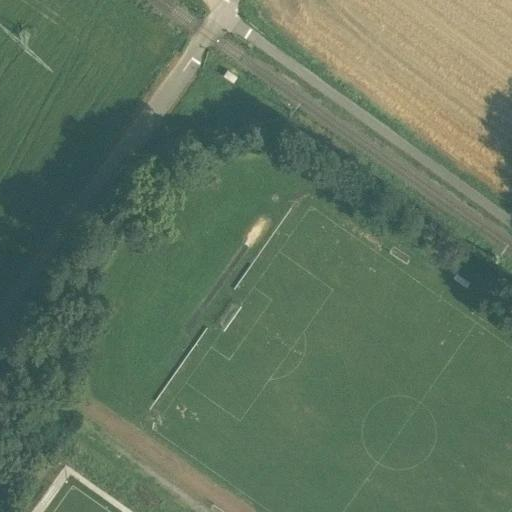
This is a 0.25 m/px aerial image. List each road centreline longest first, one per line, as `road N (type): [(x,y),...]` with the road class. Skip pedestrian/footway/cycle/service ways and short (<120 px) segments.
road 1 (track): [(221,11),(0,319)]
road 2 (track): [(511,224),(221,11)]
